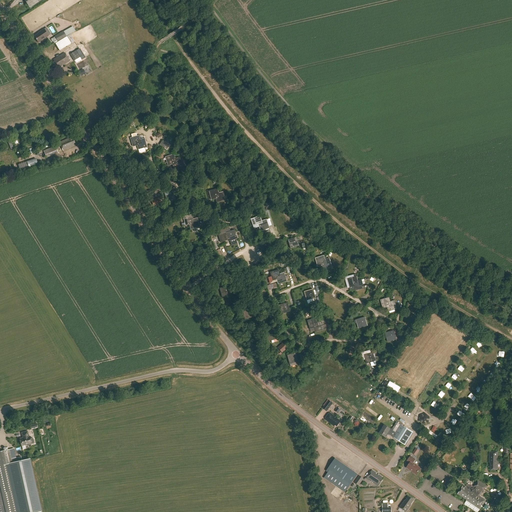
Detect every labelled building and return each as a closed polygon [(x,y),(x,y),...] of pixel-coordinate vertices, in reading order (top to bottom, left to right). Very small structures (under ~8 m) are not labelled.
[(41,0),(23,0),(29,9),(41,0)] [(46,28),(43,30),(39,32),(40,33),(34,37),(38,43),(51,34),(46,28)] [(55,37),(52,39),(55,43),(56,43),(62,39),(66,37),(63,32),(55,36),(55,37)] [(62,39),(56,43),(60,50),(66,46),(62,39)] [(77,51),(70,55),(74,61),(73,62),(75,64),(80,61),(82,60),(77,51)] [(69,61),(64,53),(53,60),(54,62),(52,63),(57,69),(69,61)] [(86,58),(91,67),(97,64),(92,55),(86,58)] [(83,69),(78,72),(81,78),(86,75),(83,69)] [(132,137),(130,138),(133,147),(137,146),(138,150),(139,153),(145,152),(144,148),(147,147),(145,138),(140,140),(139,135),(137,136),(136,133),(131,135),(132,137)] [(72,139),(71,136),(68,138),(68,139),(60,142),(63,151),(74,146),(73,144),(75,143),(73,139),(72,139)] [(46,157),(59,153),(56,146),(46,149),(47,151),(44,152),(46,157)] [(174,154),(165,157),(168,166),(172,165),(173,169),(182,166),(179,157),(175,158),(174,154)] [(36,159),(27,162),(29,168),(38,165),(36,159)] [(172,190),(168,192),(164,193),(167,202),(175,199),(172,190)] [(217,204),(225,201),(222,193),(218,194),(217,190),(208,192),(211,201),(215,200),(217,204)] [(191,230),(199,228),(197,219),(192,220),(191,216),(183,218),(185,226),(190,226),(191,230)] [(260,232),(268,229),(266,221),(261,222),(260,218),(252,221),(255,229),(259,228),(260,232)] [(220,243),(228,240),(229,242),(237,240),(234,231),(218,236),(220,243)] [(290,250),(299,247),(296,238),(287,241),(290,250)] [(323,257),(315,259),(317,268),(322,267),(323,270),(331,267),(334,266),(333,262),(330,263),(329,260),(324,261),(323,257)] [(278,285),(286,282),(284,274),(279,275),(278,271),(270,273),(272,282),(276,281),(278,285)] [(355,292),(364,289),(361,281),(357,282),(356,278),(348,280),(350,288),(354,287),(355,292)] [(222,298),(230,296),(228,287),(220,289),(222,298)] [(306,301),(315,299),(312,291),(304,293),(306,301)] [(388,313),(397,310),(394,302),(390,303),(389,299),(380,301),(383,310),(387,308),(388,313)] [(281,315),(289,312),(287,304),(278,306),(281,315)] [(245,320),(253,318),(251,309),(242,311),(245,320)] [(359,329),(367,327),(365,318),(356,321),(359,329)] [(315,333),(323,331),(321,322),(317,323),(315,320),(307,322),(309,330),(314,329),(315,333)] [(267,342),(275,340),(273,331),(264,334),(267,342)] [(387,343),(396,340),(393,331),(385,334),(387,343)] [(284,342),(280,345),(285,350),(288,347),(284,342)] [(289,365),(298,362),(295,354),(287,356),(289,365)] [(366,364),(375,362),(373,354),(364,356),(366,364)] [(329,400),(323,409),(327,412),(333,403),(329,400)] [(425,413),(420,415),(419,421),(423,425),(429,423),(430,417),(425,413)] [(337,427),(340,422),(335,418),(335,419),(334,418),(329,414),(324,420),(328,423),(329,423),(331,424),(331,425),(335,428),(336,426),(337,427)] [(405,446),(413,434),(401,426),(396,433),(384,426),(379,434),(386,438),(388,435),(405,446)] [(23,438),(20,439),(22,446),(32,444),(34,443),(33,439),(31,439),(30,436),(29,437),(28,431),(22,433),(23,438)] [(9,450),(0,451),(0,511),(40,511),(42,511),(30,459),(22,461),(21,457),(11,459),(9,450)] [(490,470),(498,470),(498,452),(495,452),(495,453),(492,452),(489,452),(489,463),(490,463),(490,470)] [(416,475),(419,470),(420,468),(412,463),(415,460),(410,456),(407,461),(409,463),(406,468),(416,475)] [(346,493),(358,475),(336,459),(327,471),(329,472),(325,478),(346,493)] [(377,473),(372,470),(366,478),(372,482),(372,481),(373,482),(373,483),(378,486),(383,480),(381,479),(382,477),(378,475),(378,476),(376,474),(377,473)] [(359,476),(354,483),(359,486),(364,479),(359,476)] [(484,503),(485,503),(486,501),(480,497),(483,493),(484,494),(488,487),(478,481),(471,491),(469,490),(470,489),(472,487),(467,484),(466,486),(469,488),(468,489),(466,488),(465,489),(463,488),(458,495),(467,501),(480,510),(482,507),(481,507),(484,503)] [(413,500),(409,497),(406,501),(405,500),(400,508),(406,511),(411,505),(411,504),(413,500)]
